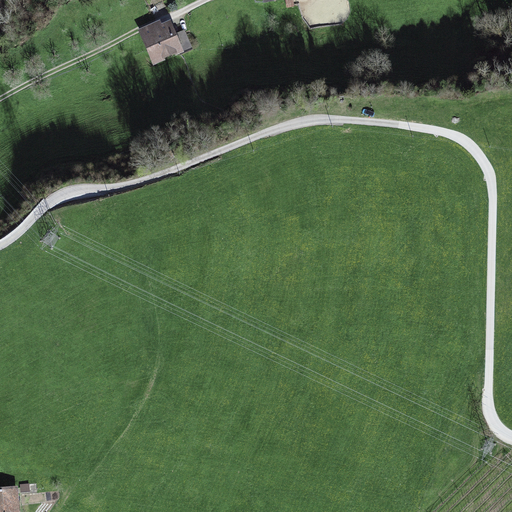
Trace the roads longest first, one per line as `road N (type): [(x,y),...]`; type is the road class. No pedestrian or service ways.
road 1 (track): [(0,247),(66,192),(132,185),(278,129),(326,123),(455,141),(472,154),(491,196),(488,406),(495,427),(511,439)]
road 2 (track): [(0,103),(187,9)]
